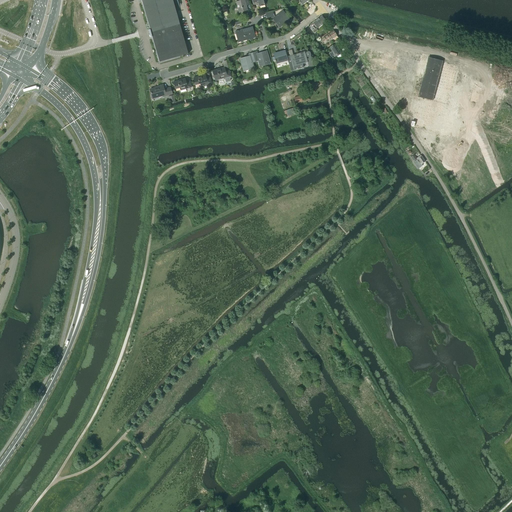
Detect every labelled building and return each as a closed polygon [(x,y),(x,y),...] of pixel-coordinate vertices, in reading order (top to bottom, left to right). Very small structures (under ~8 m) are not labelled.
[(149,28),(179,19),(172,0),(142,0),(142,1),(149,28)] [(247,0),(242,0),(236,2),(239,13),(248,10),(246,5),(249,4),(247,0)] [(280,26),(289,20),(283,12),(274,19),(280,26)] [(325,21),(322,17),(314,23),(317,27),(325,21)] [(151,37),(152,37),(159,62),(188,54),(179,19),(149,28),(151,33),(150,33),(151,37)] [(235,32),(238,42),(255,37),(252,27),(235,32)] [(325,43),(331,39),(332,41),(338,37),(334,31),(322,39),(325,43)] [(332,51),(329,53),(332,58),(335,56),(341,53),(339,50),(335,44),(329,47),(331,51),(332,51)] [(281,53),(274,55),(274,57),(275,60),(276,64),(288,61),(291,71),(294,70),(290,57),(290,56),(287,57),(285,50),(281,52),(281,53)] [(253,54),(255,61),(258,60),(260,66),(270,63),(266,52),(257,55),(256,53),(253,54)] [(293,56),(290,57),(294,70),(303,68),(302,64),(308,62),(312,61),(310,55),(309,52),(305,54),(298,56),(298,54),(293,55),(293,56)] [(252,62),(255,61),(253,54),(250,55),(250,57),(241,59),(244,71),(253,68),(252,62)] [(224,67),(213,71),(215,81),(223,78),(225,78),(231,76),(229,70),(225,71),(224,67)] [(193,78),(195,85),(196,88),(204,86),(204,85),(212,83),(210,77),(206,78),(205,74),(193,78)] [(175,89),(180,88),(181,92),(186,91),(185,89),(191,87),(190,81),(186,82),(185,79),(173,82),(175,89)] [(164,89),(163,85),(158,86),(158,87),(150,89),(151,94),(152,98),(163,95),(163,96),(172,94),(170,88),(164,89)] [(296,103),(302,101),(309,100),(307,94),(294,97),(296,103)] [(413,162),(415,164),(417,168),(419,168),(422,166),(422,165),(422,164),(425,162),(422,156),(421,156),(421,155),(418,158),(418,159),(413,162)]
